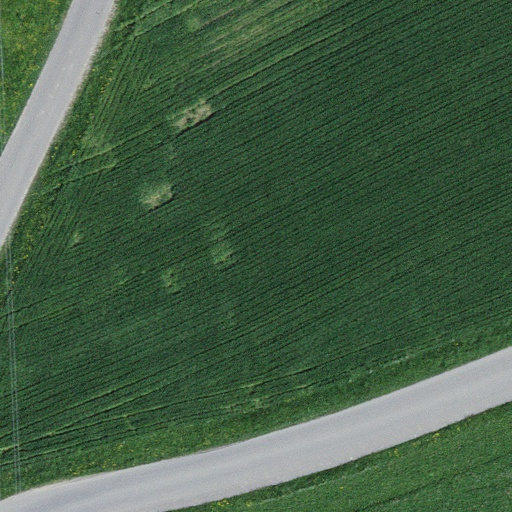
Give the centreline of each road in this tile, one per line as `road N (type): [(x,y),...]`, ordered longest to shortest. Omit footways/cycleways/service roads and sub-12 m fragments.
road 1 (tertiary): [(511,371),(302,450),(45,511)]
road 2 (tertiary): [(96,0),(0,203)]
